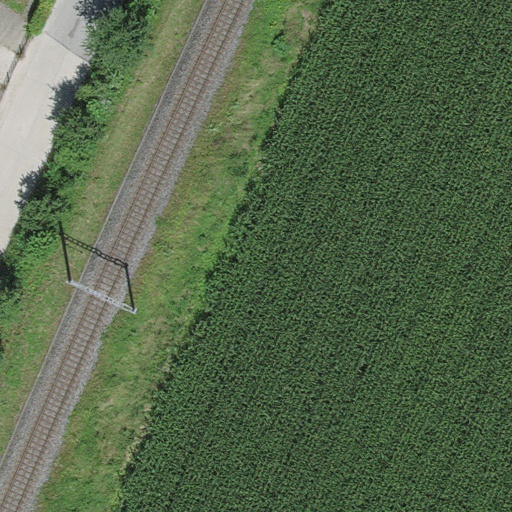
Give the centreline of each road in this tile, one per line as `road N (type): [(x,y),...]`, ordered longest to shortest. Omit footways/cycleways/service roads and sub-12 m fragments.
road 1 (primary): [(129,511),(215,306),(372,0)]
road 2 (residential): [(0,203),(89,0)]
